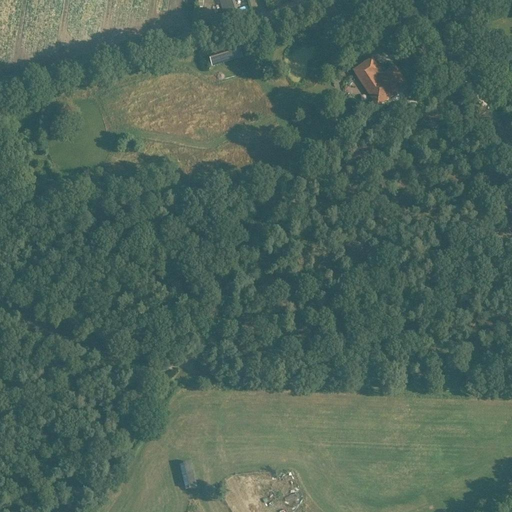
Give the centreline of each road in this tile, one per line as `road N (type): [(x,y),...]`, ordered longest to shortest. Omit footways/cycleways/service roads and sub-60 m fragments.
road 1 (track): [(0,308),(137,370),(205,381),(511,393)]
road 2 (track): [(309,121),(183,377),(96,511)]
road 3 (unclassified): [(0,93),(326,0)]
road 4 (track): [(411,0),(511,147)]
